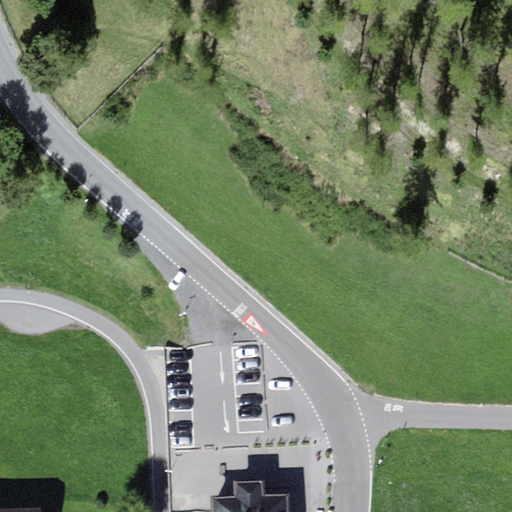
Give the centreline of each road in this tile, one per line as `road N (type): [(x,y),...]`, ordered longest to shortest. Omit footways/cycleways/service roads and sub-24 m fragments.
road 1 (tertiary): [(0,65),(63,144),(271,327),(310,368),(336,412)]
road 2 (residential): [(336,412),(511,416)]
